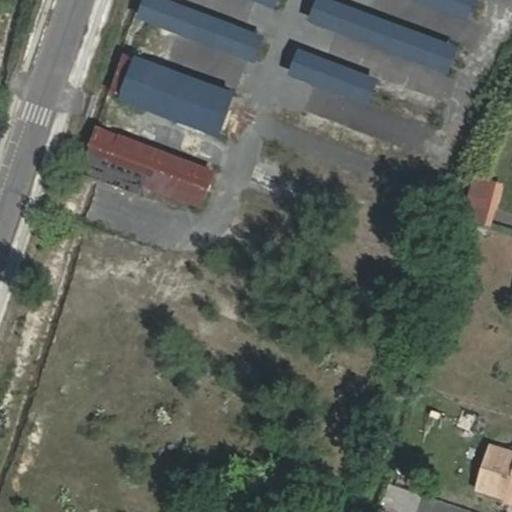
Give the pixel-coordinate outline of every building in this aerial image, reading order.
[(268,39),(162,0),(148,0),(141,21),(258,64),(268,39)] [(280,0),(251,0),(277,9),(280,0)] [(436,42),(325,0),(321,0),(313,23),(427,66),(436,42)] [(414,0),(470,21),(477,0),(414,0)] [(439,103),(302,52),(293,77),(429,129),(439,103)] [(233,92),(139,60),(124,101),(219,133),(233,92)] [(217,173),(101,130),(87,167),(204,210),(217,173)] [(257,161),(259,179),(280,177),(279,159),(257,161)] [(494,199),(497,190),(472,182),(469,192),(494,199)] [(485,230),(494,199),(469,192),(460,223),(485,230)] [(503,496),(511,499),(511,454),(491,447),(478,488),(503,496)] [(398,511),(432,511),(436,504),(389,488),(383,507),(398,511)] [(511,507),(511,499),(503,496),(500,503),(511,507)]
